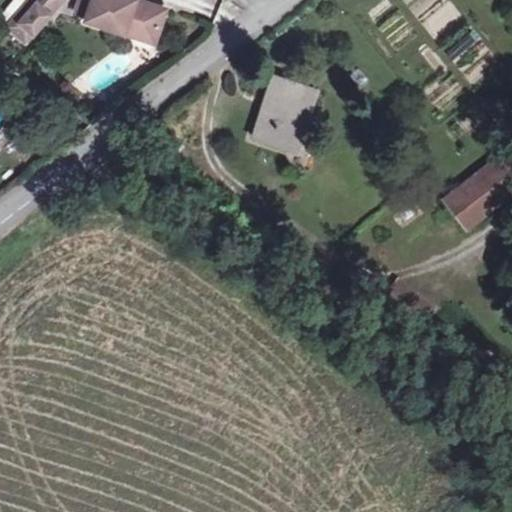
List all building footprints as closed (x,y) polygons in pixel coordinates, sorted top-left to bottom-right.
[(0,27),(4,31),(30,0),(16,0),(0,19),(0,27)] [(61,0),(34,0),(9,29),(26,44),(63,1),(61,0)] [(91,0),(85,18),(123,31),(126,23),(156,34),(164,9),(136,0),(91,0)] [(153,41),(156,34),(126,23),(123,31),(153,41)] [(273,111),(264,109),(256,139),(291,149),(300,123),(307,124),(318,92),(282,82),(273,111)] [(201,147),(186,136),(175,151),(191,162),(201,147)] [(511,162),(507,155),(490,168),(511,196),(511,162)] [(511,196),(490,168),(446,202),(469,230),(511,196)] [(401,285),(386,305),(425,333),(438,313),(401,285)]
